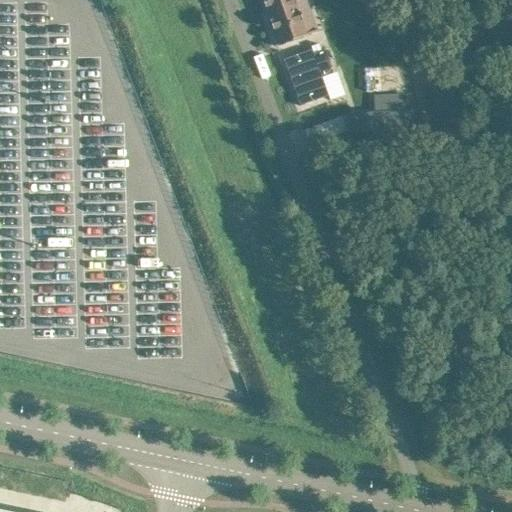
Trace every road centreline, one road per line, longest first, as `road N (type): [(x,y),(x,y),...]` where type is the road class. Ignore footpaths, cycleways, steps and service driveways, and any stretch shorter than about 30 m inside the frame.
road 1 (tertiary): [(413,511),(180,460)]
road 2 (tertiary): [(180,460),(0,422)]
road 3 (unclassified): [(277,133),(227,0)]
